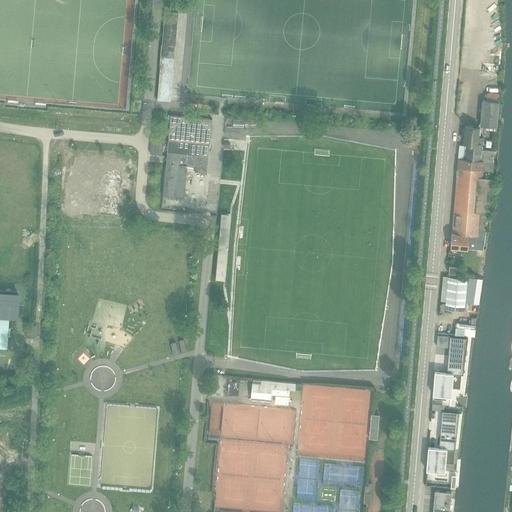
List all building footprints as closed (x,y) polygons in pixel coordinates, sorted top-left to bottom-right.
[(175,46),(178,13),(165,12),(162,45),(161,45),(160,67),(158,100),(171,101),(174,68),(173,68),(175,46)] [(479,66),(478,75),(498,76),(499,64),(483,63),(483,67),(479,66)] [(497,126),(499,93),(487,92),(486,100),(482,100),(480,124),(497,126)] [(170,115),(163,196),(184,198),(184,197),(187,166),(193,167),(194,171),(207,175),(207,174),(206,174),(208,156),(209,144),(212,118),(170,115)] [(464,159),(484,161),(493,162),(494,150),(481,149),(482,144),(483,144),(484,138),(478,137),(479,127),(465,125),(463,143),(465,143),(464,154),(465,154),(464,159)] [(151,138),(150,153),(162,154),(164,139),(151,138)] [(484,161),(464,159),(458,158),(450,246),(483,249),(489,213),(492,178),(482,177),(484,161)] [(215,273),(225,274),(229,207),(218,207),(215,273)] [(456,273),(457,266),(449,265),(449,273),(456,273)] [(464,310),(467,278),(448,277),(445,309),(464,310)] [(0,345),(6,345),(8,317),(17,317),(18,293),(0,291),(0,345)] [(455,328),(454,336),(464,337),(464,328),(455,328)] [(434,375),(432,394),(451,395),(452,386),(459,387),(461,373),(463,374),(468,337),(464,337),(454,336),(450,336),(447,361),(446,372),(443,371),(443,376),(434,375)] [(271,399),(271,398),(271,393),(276,393),(275,395),(289,396),(289,389),(295,389),(295,383),(253,379),(252,382),(250,397),(271,399)] [(237,382),(236,391),(245,391),(246,382),(237,382)] [(427,451),(426,469),(444,471),(445,462),(453,462),(454,449),(459,411),(442,410),(439,437),(439,447),(437,447),(436,451),(427,451)] [(377,438),(379,415),(372,414),(369,438),(377,438)] [(336,455),(361,457),(362,443),(337,442),(336,455)] [(369,505),(372,483),(371,483),(371,482),(370,482),(369,482),(369,483),(369,486),(365,485),(363,502),(367,502),(367,505),(367,506),(368,506),(369,506),(369,505)] [(449,511),(451,491),(434,490),(432,511),(449,511)]
